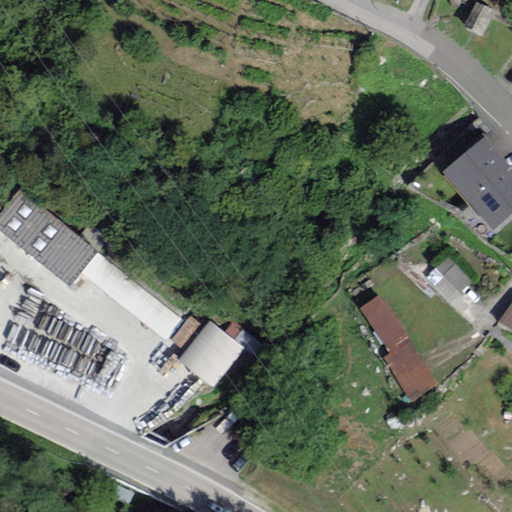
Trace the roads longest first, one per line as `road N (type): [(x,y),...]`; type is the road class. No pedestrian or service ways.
road 1 (track): [(94,446),(132,398),(143,373),(140,355),(115,324),(0,263)]
road 2 (secondary): [(226,511),(0,402)]
road 3 (unclassified): [(346,0),(433,47),(510,116)]
